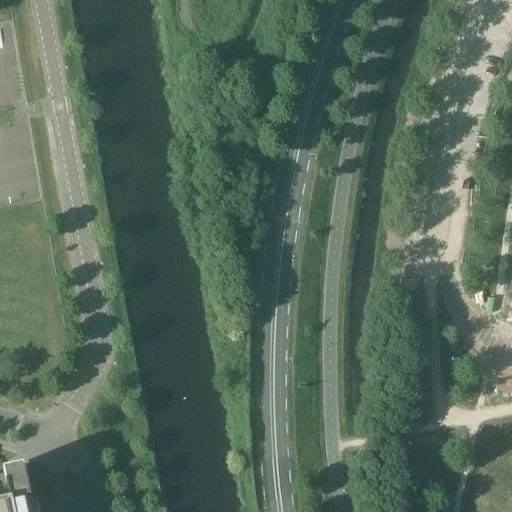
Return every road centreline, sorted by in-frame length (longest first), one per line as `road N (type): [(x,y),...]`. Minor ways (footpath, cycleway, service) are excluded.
road 1 (secondary): [(282,511),(271,337),(282,238),(294,158),(342,0)]
road 2 (unclassified): [(53,443),(108,349),(39,0)]
